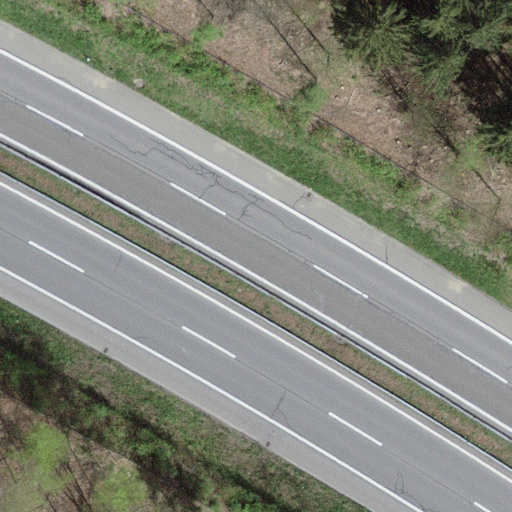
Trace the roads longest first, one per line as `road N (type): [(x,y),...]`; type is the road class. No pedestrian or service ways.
road 1 (motorway): [(511,392),(0,97)]
road 2 (motorway): [(0,233),(240,362),(479,511)]
